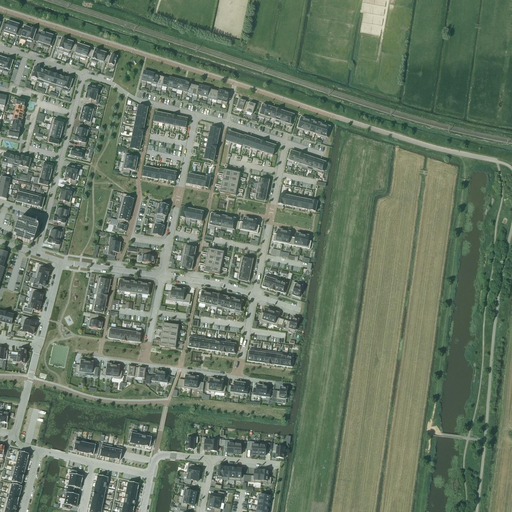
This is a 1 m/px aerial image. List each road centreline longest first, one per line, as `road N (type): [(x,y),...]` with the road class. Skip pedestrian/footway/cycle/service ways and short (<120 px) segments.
road 1 (residential): [(116,270),(139,197),(153,104)]
road 2 (residential): [(162,277),(195,115)]
road 3 (residential): [(285,143),(254,295)]
road 4 (residential): [(46,217),(83,74)]
